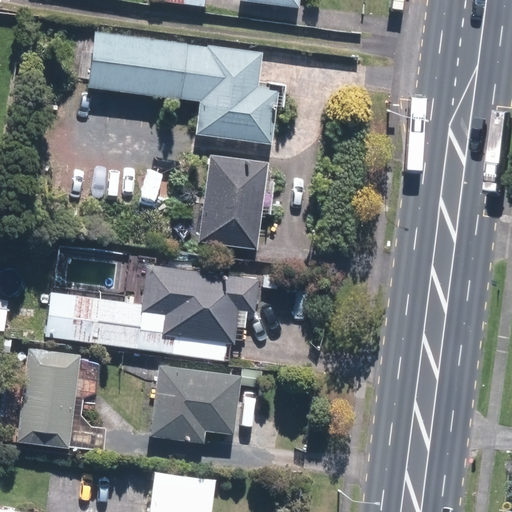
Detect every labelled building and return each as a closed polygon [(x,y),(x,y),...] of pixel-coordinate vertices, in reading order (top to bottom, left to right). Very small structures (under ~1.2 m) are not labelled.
[(145,0),(146,1),(200,9),(200,0),(145,0)] [(232,0),(233,2),(292,10),(293,0),(232,0)] [(387,0),(386,11),(397,12),(398,0),(387,0)] [(179,45),(88,33),(80,89),(172,101),(172,100),(193,103),(188,136),(264,146),(272,91),(251,88),(256,54),(200,47),(200,49),(179,46),(179,45)] [(261,164),(203,156),(192,243),(250,250),(261,164)] [(135,305),(45,293),(39,338),(219,362),(221,345),(227,346),(232,311),(248,314),(252,280),(140,266),(135,305)] [(22,349),(10,443),(62,449),(74,356),(22,349)] [(235,377),(152,367),(143,437),(197,444),(198,432),(227,436),(235,377)] [(257,372),(237,370),(235,386),(255,389),(257,372)] [(204,511),(208,480),(147,473),(142,511),(204,511)]
